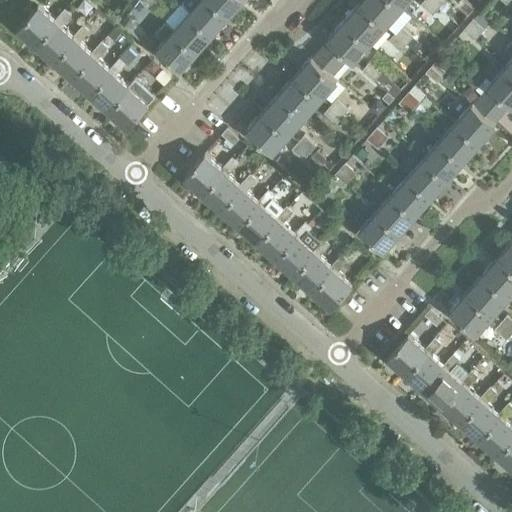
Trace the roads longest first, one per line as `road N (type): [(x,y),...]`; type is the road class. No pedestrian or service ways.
road 1 (residential): [(334,351),(131,178)]
road 2 (residential): [(131,178),(262,26),(285,20),(305,0)]
road 3 (residential): [(334,351),(470,201),(511,183)]
road 4 (residential): [(511,511),(334,351)]
road 5 (residential): [(131,178),(1,65)]
